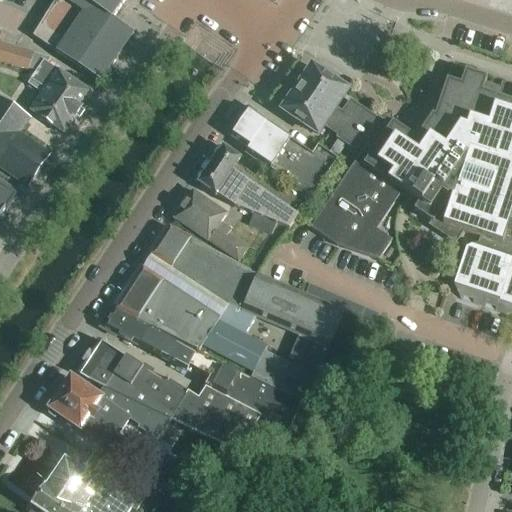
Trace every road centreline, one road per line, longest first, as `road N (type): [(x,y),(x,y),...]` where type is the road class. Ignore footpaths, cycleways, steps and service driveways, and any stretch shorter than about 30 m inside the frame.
road 1 (tertiary): [(0,428),(267,40)]
road 2 (residential): [(0,287),(210,0)]
road 3 (residential): [(511,369),(477,511)]
road 4 (tertiary): [(385,0),(446,8),(511,30)]
